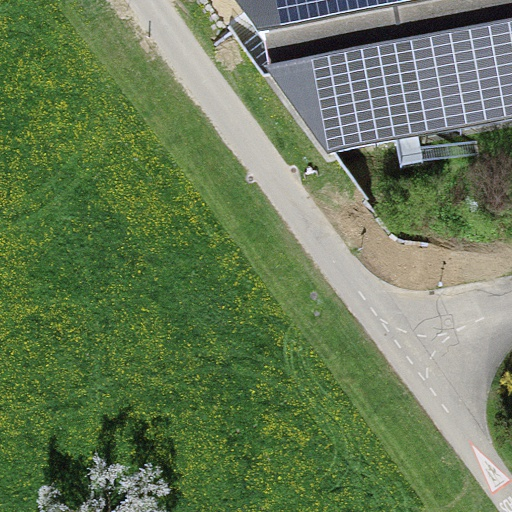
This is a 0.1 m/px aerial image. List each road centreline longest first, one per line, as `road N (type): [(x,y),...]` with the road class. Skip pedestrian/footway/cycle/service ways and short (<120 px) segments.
road 1 (residential): [(152,0),(409,357)]
road 2 (residential): [(409,357),(511,499)]
